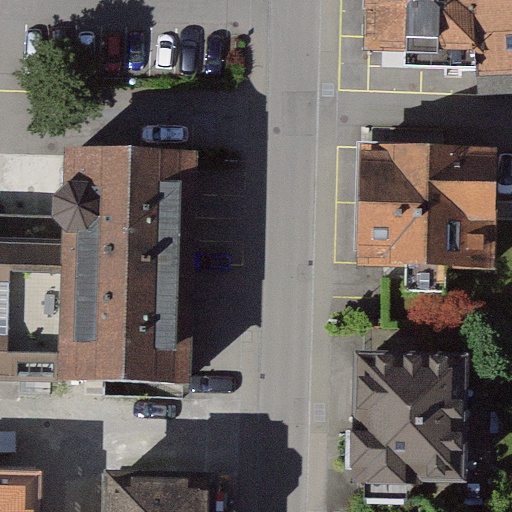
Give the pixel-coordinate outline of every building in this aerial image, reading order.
[(471,61),(467,0),(350,0),(349,58),(471,61)] [(511,0),(467,0),(471,61),(473,86),(511,83),(511,0)] [(486,151),(344,152),(344,274),(511,273),(511,163),(486,163),(486,151)] [(186,163),(51,160),(49,247),(46,394),(181,396),(186,163)] [(0,391),(46,394),(49,247),(0,246),(0,391)] [(448,511),(448,383),(339,384),(339,511),(448,511)] [(30,511),(31,486),(0,485),(0,511),(30,511)] [(199,511),(199,488),(91,486),(90,511),(199,511)]
